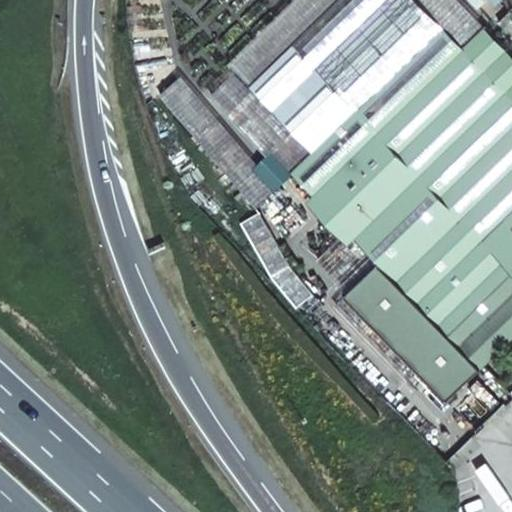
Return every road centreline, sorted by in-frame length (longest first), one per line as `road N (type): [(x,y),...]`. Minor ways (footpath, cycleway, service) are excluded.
road 1 (motorway): [(275,511),(162,339),(120,237),(90,140),(82,56),(88,0)]
road 2 (motorway): [(124,511),(0,397)]
